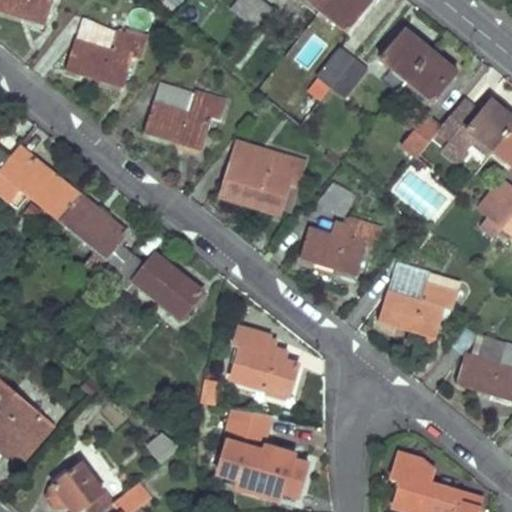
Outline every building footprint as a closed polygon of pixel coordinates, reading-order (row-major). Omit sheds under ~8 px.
[(0,0),(0,12),(45,26),(53,0),(0,0)] [(243,20),(258,0),(240,0),(232,11),(243,20)] [(272,10),(259,0),(258,0),(243,20),(256,31),(265,21),(272,10)] [(308,0),(321,10),(329,0),(308,0)] [(370,2),(367,0),(329,0),(321,10),(346,31),(358,16),(370,2)] [(120,29),(90,20),(84,42),(113,51),(120,29)] [(148,38),(120,29),(113,51),(84,42),(77,40),(67,73),(124,90),(128,74),(134,58),(141,60),(148,38)] [(407,82),(429,54),(403,33),(380,61),(407,82)] [(311,66),(324,43),(312,36),(298,58),(311,66)] [(355,57),(342,46),(317,76),(321,81),(315,88),(324,96),(331,88),(355,57)] [(455,75),(429,54),(407,82),(432,103),(444,89),(455,75)] [(370,70),(355,57),(331,88),(345,100),(370,70)] [(203,149),(207,134),(211,119),(221,122),(226,99),(195,92),(190,112),(154,103),(145,134),(203,149)] [(493,154),(511,130),(511,119),(491,102),(481,114),(464,100),(440,131),(439,132),(451,141),(442,151),(458,164),(477,141),(493,154)] [(439,132),(440,131),(424,119),(402,147),(417,159),(439,132)] [(0,130),(0,169),(11,156),(0,147),(0,141),(5,135),(0,130)] [(511,130),(493,154),(511,169),(511,130)] [(221,197),(251,206),(281,216),(283,209),(290,211),(304,165),(238,144),(221,197)] [(59,221),(81,195),(20,145),(11,156),(0,169),(0,195),(10,203),(21,190),(59,221)] [(502,180),(478,209),(488,218),(511,189),(502,180)] [(334,184),(327,194),(320,203),(345,217),(357,195),(334,184)] [(503,229),(511,217),(511,188),(511,189),(488,218),(482,226),(496,238),(503,229)] [(99,268),(113,279),(133,254),(121,244),(129,234),(81,195),(59,221),(106,259),(99,268)] [(511,217),(503,229),(511,236),(511,217)] [(349,226),(343,224),(336,222),(332,235),(311,228),(301,260),(359,278),(368,248),(376,250),(383,230),(351,220),(349,226)] [(133,254),(113,279),(126,290),(134,281),(180,318),(200,294),(154,256),(146,265),(133,254)] [(449,311),(454,296),(458,282),(396,264),(388,290),(384,289),(375,322),(435,340),(444,309),(449,311)] [(241,328),(238,337),(235,346),(242,348),(232,380),(288,397),(297,365),(264,355),(270,337),(241,328)] [(505,343),(484,336),(478,357),(499,363),(502,353),(505,343)] [(511,345),(505,343),(502,353),(499,363),(478,357),(464,352),(454,385),(511,402),(511,401),(511,345)] [(215,405),(219,383),(206,381),(202,404),(215,405)] [(11,454),(16,459),(22,463),(52,429),(0,383),(0,452),(7,458),(11,454)] [(227,440),(223,457),(218,474),(238,480),(238,477),(278,489),(277,492),(299,498),(309,465),(262,451),(268,430),(238,422),(232,441),(227,440)] [(182,448),(165,435),(149,449),(161,464),(182,448)] [(427,483),(429,476),(432,469),(415,457),(400,452),(391,479),(400,483),(392,506),(409,511),(476,511),(478,508),(459,502),(460,494),(427,483)] [(76,511),(84,506),(89,511),(102,511),(113,503),(81,464),(69,473),(67,470),(53,480),(55,482),(53,485),(74,511),(76,511)] [(149,496),(138,483),(113,503),(102,511),(128,511),(137,505),(149,496)] [(480,500),(460,494),(459,502),(478,508),(480,500)]
